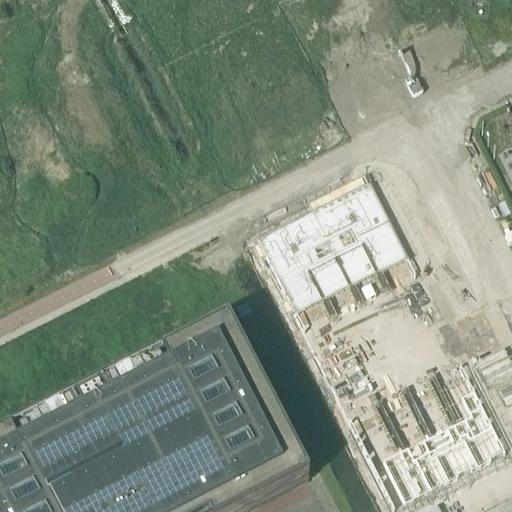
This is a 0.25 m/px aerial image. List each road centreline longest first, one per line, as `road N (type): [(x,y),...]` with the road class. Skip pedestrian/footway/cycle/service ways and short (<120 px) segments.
road 1 (primary): [(337,0),(511,355)]
road 2 (primary): [(511,275),(378,0)]
